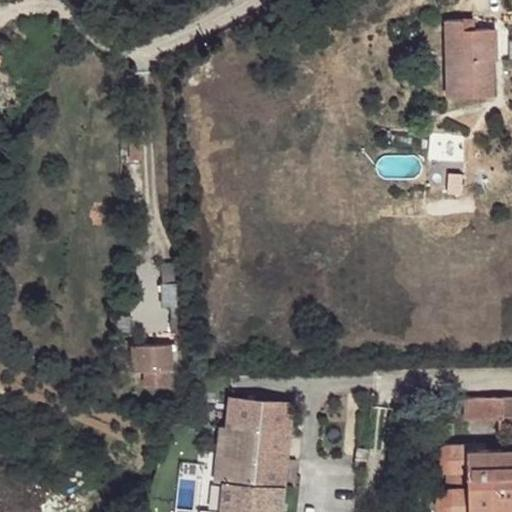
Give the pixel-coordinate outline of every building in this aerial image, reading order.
[(463,19),(446,20),(448,96),(492,95),(491,60),(490,29),(473,29),(463,30),(463,19)] [(463,19),(463,30),(473,29),(473,19),(463,19)] [(141,144),(130,144),(131,159),(141,159),(141,144)] [(176,282),(161,283),(162,306),(177,306),(176,282)] [(131,315),(118,314),(117,330),(130,331),(131,315)] [(171,344),(132,346),(133,370),(144,370),(145,386),(172,385),(171,344)] [(511,396),(466,397),(466,418),(504,418),(503,416),(511,415),(511,396)] [(233,481),(223,480),(219,511),(282,511),(285,485),(283,485),(285,460),(288,460),(293,405),(233,399),(230,426),(239,427),(233,481)] [(212,424),(206,478),(223,480),(233,481),(239,427),(230,426),(212,424)] [(511,511),(511,448),(468,450),(468,443),(447,444),(442,445),(438,449),(436,451),(435,455),(435,460),(439,467),(447,471),(448,488),(443,490),(440,493),(436,499),(436,503),(437,507),(439,511),(511,511)]
